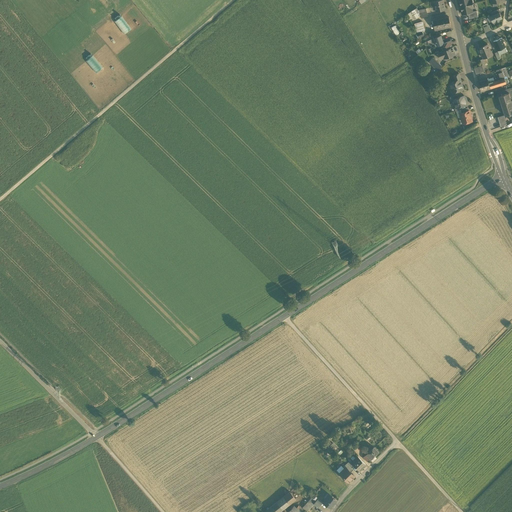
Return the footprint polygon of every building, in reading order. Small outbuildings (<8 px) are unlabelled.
[(110,15),(116,9),(108,0),(98,0),(110,15)] [(442,0),(440,0),(434,1),(435,7),(436,11),(445,9),(442,0)] [(473,8),(472,3),(461,6),(462,11),(461,11),(462,14),(468,13),(473,12),(472,8),(473,8)] [(411,12),(414,19),(420,15),(419,13),(418,10),(417,8),(411,12)] [(468,13),(469,19),(478,17),(477,11),(473,12),(468,13)] [(492,21),(493,23),(496,22),(496,23),(500,21),(499,20),(502,19),(499,12),(492,16),(490,17),(492,21)] [(434,21),(436,30),(451,26),(449,17),(434,21)] [(423,22),(417,24),(420,31),(423,31),(426,29),(423,22)] [(423,32),(423,31),(420,31),(417,24),(414,25),(418,34),(423,32)] [(396,25),(391,27),(395,35),(399,33),(396,25)] [(441,36),(434,38),(435,41),(437,46),(439,45),(442,44),(444,44),(444,43),(441,36)] [(494,42),(498,51),(505,47),(501,38),(494,42)] [(450,41),(444,43),(444,44),(442,44),(442,45),(439,46),(441,51),(452,47),(450,41)] [(480,48),(484,58),(486,58),(493,55),(491,51),(488,44),(483,46),(484,46),(480,48)] [(452,47),(441,51),(443,56),(444,58),(455,54),(452,47)] [(507,52),(505,47),(498,51),(498,52),(499,56),(507,52)] [(100,78),(107,72),(96,58),(89,63),(100,78)] [(428,63),(438,71),(442,66),(433,58),(428,63)] [(484,70),(482,65),(474,68),(476,74),(484,71),(484,70)] [(506,83),(505,79),(502,72),(498,74),(500,78),(498,78),(494,79),(493,80),(494,81),(489,83),(490,88),(506,83)] [(453,89),(454,92),(463,89),(460,80),(460,79),(455,81),(451,82),(451,83),(449,84),(451,88),(453,89)] [(478,82),(481,91),(490,88),(489,83),(487,79),(478,82)] [(505,116),(510,115),(511,114),(511,103),(509,93),(503,95),(499,96),(505,116)] [(467,104),(465,101),(465,98),(464,96),(458,97),(453,99),(456,107),(456,108),(461,106),(467,104)] [(465,123),(466,124),(468,123),(468,122),(472,121),(469,111),(468,111),(461,113),(460,113),(462,120),(463,120),(464,123),(465,123)] [(498,117),(501,127),(506,125),(504,115),(498,117)] [(333,442),(327,448),(330,451),(336,446),(333,442)] [(368,456),(369,457),(376,449),(371,445),(364,452),(368,456)] [(354,466),(359,471),(366,464),(357,456),(351,462),(351,463),(354,466)] [(346,467),(350,472),(353,469),(351,468),(354,466),(351,463),(351,462),(349,461),(347,463),(343,467),(344,469),(346,467)] [(339,474),(348,482),(354,476),(350,472),(346,467),(344,469),(339,474)] [(289,492),(276,502),(282,509),(295,499),(289,492)] [(323,503),(329,508),(330,507),(331,507),(333,504),(336,500),(329,495),(326,499),(323,503)] [(316,507),(318,508),(322,502),(318,499),(316,502),(313,504),(316,507)] [(306,511),(313,504),(309,500),(302,508),(306,511)] [(265,511),(266,511),(279,511),(282,509),(276,502),(265,511)]
